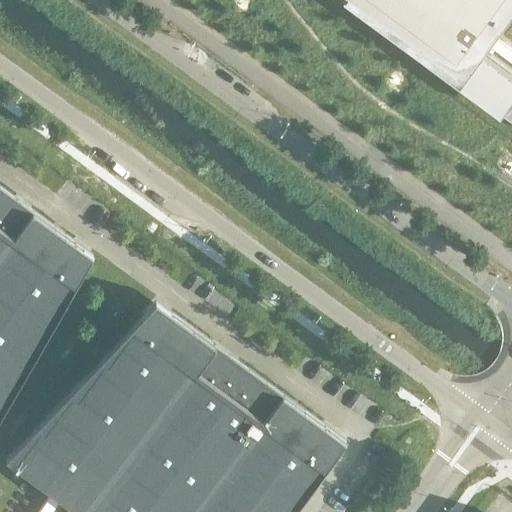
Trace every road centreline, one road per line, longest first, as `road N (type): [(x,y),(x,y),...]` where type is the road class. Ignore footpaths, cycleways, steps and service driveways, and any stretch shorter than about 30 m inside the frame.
road 1 (tertiary): [(0,65),(481,423)]
road 2 (tertiary): [(511,301),(100,0)]
